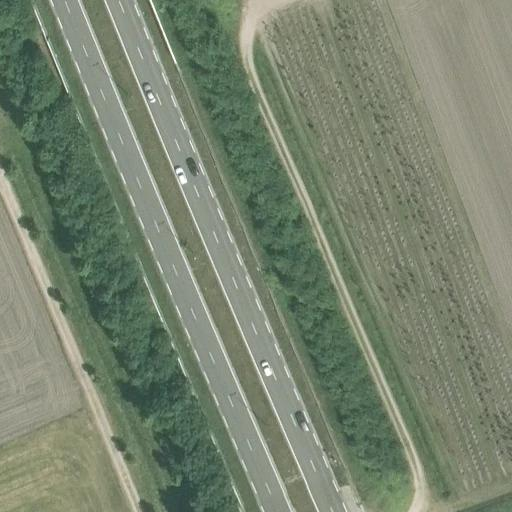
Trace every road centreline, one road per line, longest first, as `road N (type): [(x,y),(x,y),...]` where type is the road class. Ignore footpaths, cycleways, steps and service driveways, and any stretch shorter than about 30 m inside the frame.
road 1 (track): [(286,0),(246,14),(246,71),(420,473),(416,511)]
road 2 (primary): [(333,511),(117,0)]
road 3 (primary): [(62,0),(278,511)]
road 4 (track): [(138,511),(0,180)]
